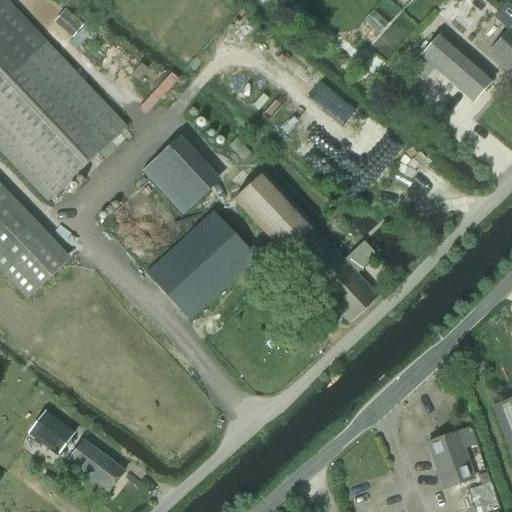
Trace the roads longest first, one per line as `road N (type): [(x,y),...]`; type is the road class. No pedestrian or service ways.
road 1 (unclassified): [(511,182),(160,511)]
road 2 (unclassified): [(264,511),(511,285)]
road 3 (track): [(152,132),(209,69),(247,66),(360,162)]
